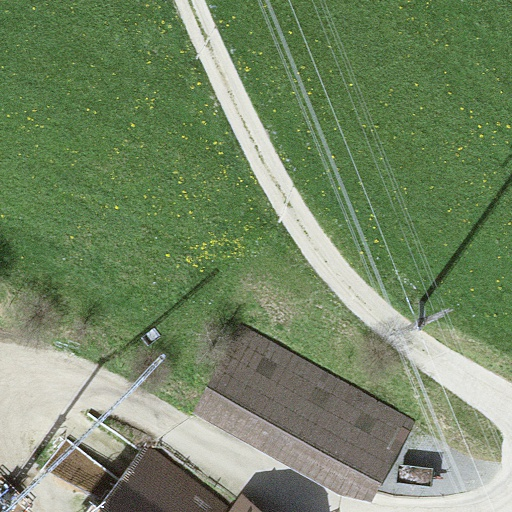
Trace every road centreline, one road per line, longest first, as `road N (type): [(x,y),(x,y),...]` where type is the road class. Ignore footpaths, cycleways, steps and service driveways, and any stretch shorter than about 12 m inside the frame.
road 1 (track): [(191,0),(294,211),(335,272),(389,326),(511,418)]
road 2 (track): [(379,511),(278,484),(144,406),(0,354)]
